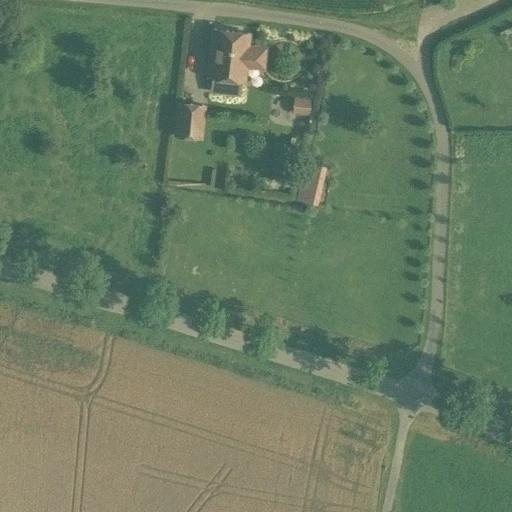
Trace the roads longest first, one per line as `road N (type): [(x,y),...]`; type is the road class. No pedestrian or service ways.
road 1 (unclassified): [(418,397),(433,322),(445,132),(417,66),(367,26),(132,0)]
road 2 (unclassified): [(418,397),(0,266)]
